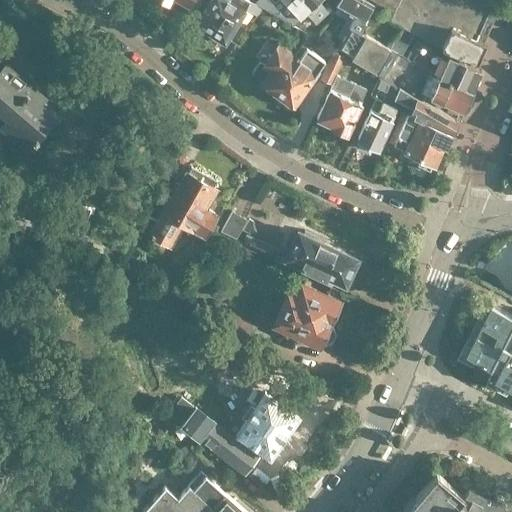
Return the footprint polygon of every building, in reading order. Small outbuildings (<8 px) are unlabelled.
[(209,0),(194,25),(209,35),(211,32),(214,33),(215,36),(218,38),(221,38),(225,40),(236,22),(237,23),(241,17),(246,9),(257,15),(263,7),(254,2),(250,0),(209,0)] [(269,0),(256,0),(254,2),(263,7),(268,8),(276,13),(290,0),(277,0),(273,4),(269,0)] [(290,0),(276,13),(294,24),(306,12),(316,23),(329,11),(320,0),(290,0)] [(367,0),(338,0),(336,5),(355,15),(337,47),(352,55),(365,34),(360,32),(366,22),(372,26),(382,9),(374,4),(367,0)] [(390,47),(398,51),(402,54),(414,32),(441,47),(478,63),(487,42),(476,38),(493,0),(374,0),(394,10),(389,19),(402,26),(390,47)] [(366,33),(365,34),(352,55),(352,56),(377,71),(390,47),(366,33)] [(261,60),(252,72),(266,82),(264,85),(275,93),(277,90),(294,102),(325,58),(303,42),(296,51),(279,39),(263,61),(261,60)] [(439,75),(450,79),(473,89),(482,68),(458,58),(448,53),(447,57),(416,39),(407,56),(439,75)] [(320,77),(332,82),(336,73),(344,54),(332,49),(320,77)] [(398,51),(383,76),(427,101),(430,95),(461,110),(463,111),(473,89),(450,79),(439,75),(407,56),(402,54),(398,51)] [(0,124),(0,128),(26,152),(55,118),(28,95),(33,89),(6,65),(0,71),(0,114),(5,119),(0,124)] [(337,74),(317,117),(332,124),(333,124),(335,129),(342,132),(347,131),(348,131),(363,101),(361,100),(367,87),(337,74)] [(408,112),(451,131),(457,118),(383,76),(379,74),(370,94),(375,97),(396,107),(408,112)] [(396,107),(375,97),(371,107),(358,136),(360,137),(357,144),(369,149),(372,142),(379,146),(392,117),(396,107)] [(402,125),(445,145),(451,131),(408,112),(402,125)] [(445,145),(402,125),(394,144),(421,156),(417,164),(430,169),(433,162),(435,163),(443,144),(445,145)] [(150,235),(171,246),(183,224),(202,234),(215,212),(204,206),(215,187),(214,186),(218,179),(191,165),(188,172),(186,171),(150,235)] [(49,233),(83,245),(87,235),(85,234),(94,207),(61,196),(49,233)] [(221,230),(236,238),(247,218),(232,210),(221,230)] [(243,242),(241,245),(283,263),(299,270),(301,266),(326,278),(327,274),(334,278),(345,283),(357,257),(323,241),(325,238),(305,229),(304,232),(299,230),(286,257),(278,253),(281,248),(247,233),(243,242)] [(271,322),(319,343),(320,340),(326,342),(332,339),(335,332),(333,325),(328,323),(330,318),(338,315),(341,307),(338,300),(339,297),(299,279),(294,290),(286,287),(271,322)] [(480,315),(468,338),(475,341),(469,353),(502,370),(499,377),(511,383),(511,313),(494,304),(487,318),(480,315)] [(213,327),(249,343),(257,324),(222,308),(213,327)] [(146,374),(132,368),(125,387),(140,393),(146,374)] [(231,431),(216,449),(245,471),(261,451),(270,457),(300,414),(264,389),(263,391),(255,386),(243,402),(248,405),(240,416),(244,418),(233,433),(231,431)] [(205,440),(216,449),(231,431),(215,419),(216,418),(196,402),(194,405),(182,396),(170,412),(181,421),(179,424),(199,439),(200,439),(204,442),(205,440)] [(175,470),(181,475),(198,457),(192,452),(175,470)] [(166,484),(141,511),(249,511),(201,470),(200,472),(193,465),(172,489),(166,484)] [(511,511),(511,510),(506,508),(500,505),(501,499),(495,496),(491,501),(466,488),(460,495),(434,472),(400,511),(511,511)]
